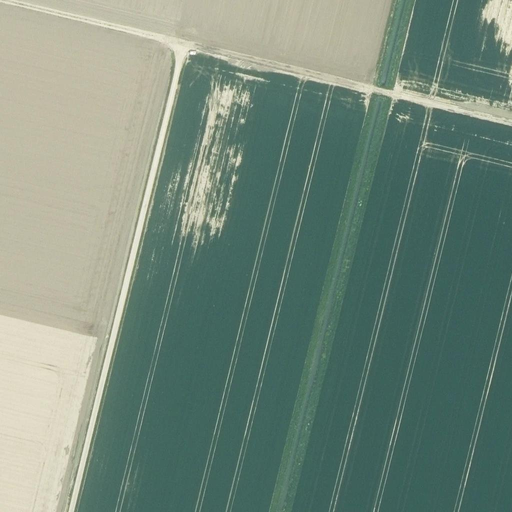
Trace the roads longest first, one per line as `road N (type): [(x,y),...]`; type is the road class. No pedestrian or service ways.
road 1 (track): [(511,122),(0,0)]
road 2 (track): [(71,511),(182,43)]
